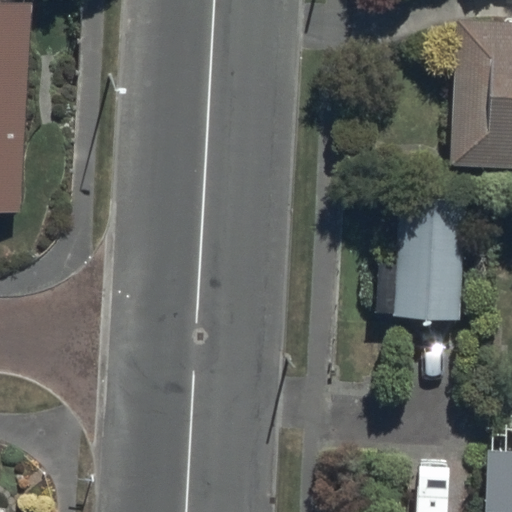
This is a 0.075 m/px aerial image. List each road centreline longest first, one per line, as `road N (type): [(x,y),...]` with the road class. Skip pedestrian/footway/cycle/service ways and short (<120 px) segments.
road 1 (tertiary): [(213,0),(195,344)]
road 2 (residential): [(195,344),(0,335)]
road 3 (tertiary): [(195,344),(186,511)]
